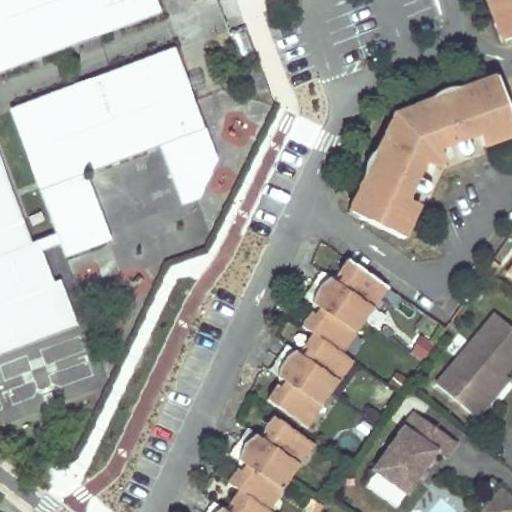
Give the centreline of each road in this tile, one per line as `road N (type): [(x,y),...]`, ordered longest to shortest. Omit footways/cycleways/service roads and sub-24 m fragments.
road 1 (residential): [(159,511),(302,200)]
road 2 (residential): [(511,183),(454,266),(423,275),(302,200)]
road 3 (residential): [(302,200),(360,95),(464,40)]
